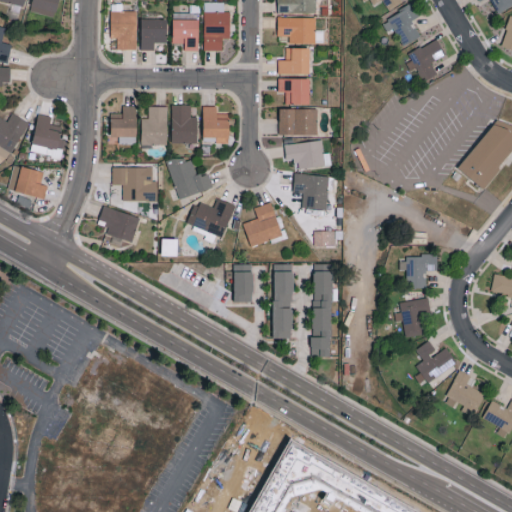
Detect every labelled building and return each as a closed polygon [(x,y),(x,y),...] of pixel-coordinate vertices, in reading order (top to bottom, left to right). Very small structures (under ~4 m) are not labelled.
[(32,0),(30,10),(54,16),(58,0),(32,0)] [(315,0),(277,0),(277,12),(316,12),(315,0)] [(401,2),(400,0),(363,0),(364,1),(365,0),(370,0),(373,5),(382,0),(383,0),(388,9),(401,2)] [(511,4),(511,0),(478,0),(479,1),(480,0),(489,0),(498,13),(511,4)] [(387,32),(394,28),(403,45),(420,36),(412,21),(417,19),(411,6),(381,20),(387,32)] [(137,10),(111,10),(110,38),(117,38),(117,48),(136,49),(137,10)] [(205,10),(204,49),(222,50),(223,37),(229,37),(230,11),(205,10)] [(511,15),(508,14),(502,47),(511,48),(511,15)] [(277,36),(289,36),(289,42),(316,43),(316,17),(277,16),(277,36)] [(166,42),(167,19),(141,18),(140,49),(154,50),(154,42),(166,42)] [(198,50),(199,20),(173,19),(172,43),(184,43),(184,50),(198,50)] [(12,44),(2,41),(6,27),(0,25),(0,60),(8,62),(12,44)] [(444,54),(437,39),(408,53),(412,60),(411,60),(421,82),(436,75),(430,61),(444,54)] [(309,74),(310,48),(286,47),(285,59),(278,59),(278,73),(309,74)] [(0,82),(10,83),(10,65),(0,65),(0,82)] [(310,78),(278,78),(278,90),(285,90),(285,102),(309,102),(310,78)] [(171,103),(172,142),(198,141),(197,115),(191,116),(190,103),(171,103)] [(110,134),(118,135),(118,142),(136,143),(137,104),(123,104),(123,112),(111,112),(110,134)] [(203,135),(216,135),(216,142),(228,142),(229,112),(216,112),(216,105),(203,104),(203,135)] [(167,105),(148,105),(148,117),(141,117),(141,144),(167,143),(167,105)] [(317,133),(317,107),(279,107),(279,132),(317,133)] [(0,143),(2,145),(0,148),(0,153),(8,158),(28,120),(12,112),(8,120),(0,116),(0,143)] [(30,150),(51,154),(53,146),(63,148),(65,138),(59,137),(62,125),(50,122),(51,116),(38,113),(30,150)] [(511,126),(497,121),(460,166),(482,189),(499,171),(498,166),(511,146),(511,126)] [(331,164),(329,152),(323,152),(322,139),(284,142),(286,158),(296,157),(297,167),(331,164)] [(179,197),(212,186),(207,171),(197,175),(190,154),(167,162),(179,197)] [(14,189),(20,165),(14,163),(7,187),(14,189)] [(15,190),(44,197),(47,184),(40,182),(44,170),(22,164),(15,190)] [(153,166),(112,165),(112,183),(123,183),(123,200),(156,200),(156,179),(152,179),(153,166)] [(293,191),(302,192),(302,206),(327,208),(329,174),(294,172),(293,191)] [(224,234),(233,202),(216,197),(214,205),(195,200),(188,224),(224,234)] [(243,222),(250,244),(282,234),(272,201),(254,206),(257,217),(243,222)] [(140,216),(104,204),(99,218),(108,220),(105,232),(132,241),(140,216)] [(328,229),(314,229),(314,244),(328,245),(328,229)] [(437,270),(437,255),(399,255),(399,269),(406,269),(406,286),(425,286),(425,270),(437,270)] [(274,336),(293,336),(292,262),(273,262),(274,336)] [(312,354),(330,354),(331,262),(313,262),(312,354)] [(233,300),(252,300),(252,263),(233,263),(233,300)] [(490,292),(511,294),(511,273),(511,275),(493,272),(490,292)] [(403,319),(404,335),(424,333),(422,315),(430,314),(428,297),(399,300),(400,311),(394,311),(395,320),(403,319)] [(457,362),(446,346),(436,352),(428,339),(416,348),(423,360),(417,364),(427,381),(457,362)] [(368,356),(358,356),(357,374),(368,375),(368,356)] [(444,401),(454,405),(454,404),(476,414),(486,393),(471,386),(475,377),(459,369),(444,401)] [(509,433),(511,427),(511,397),(507,407),(491,399),(481,419),(509,433)]
